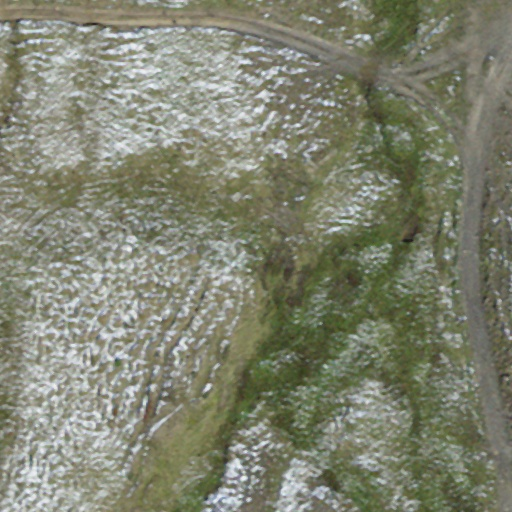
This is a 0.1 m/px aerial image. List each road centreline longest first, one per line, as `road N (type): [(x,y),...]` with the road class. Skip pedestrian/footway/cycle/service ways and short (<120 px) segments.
road 1 (track): [(502,511),(461,143),(511,8)]
road 2 (track): [(461,143),(295,34),(84,10),(0,22)]
